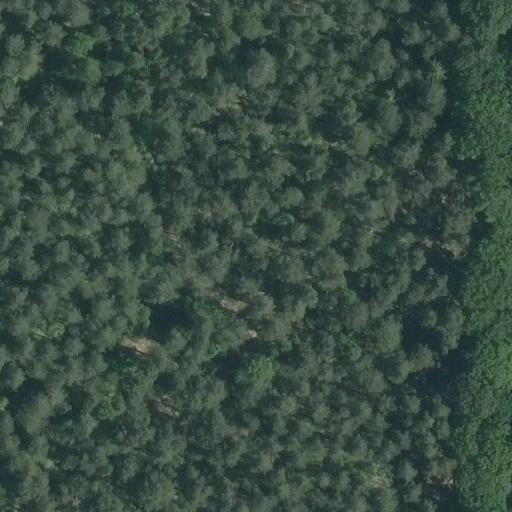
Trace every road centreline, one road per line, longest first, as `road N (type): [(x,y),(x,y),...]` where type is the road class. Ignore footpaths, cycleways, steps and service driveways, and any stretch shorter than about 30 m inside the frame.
road 1 (track): [(0,9),(370,511)]
road 2 (track): [(511,326),(508,0)]
road 3 (track): [(95,0),(0,122)]
